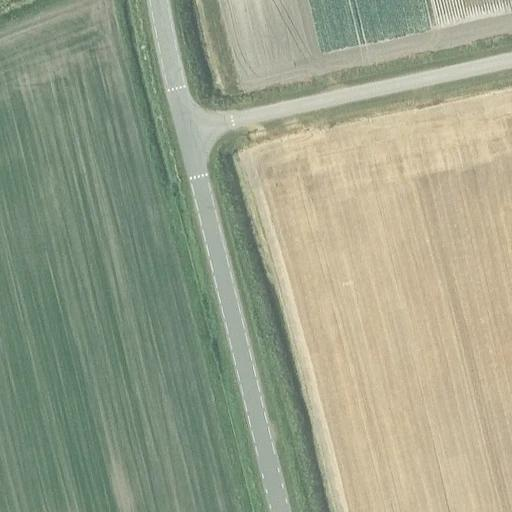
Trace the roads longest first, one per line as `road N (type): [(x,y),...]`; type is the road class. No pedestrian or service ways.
road 1 (unclassified): [(274,511),(182,135)]
road 2 (unclassified): [(182,135),(511,62)]
road 3 (unclassified): [(182,135),(151,0)]
